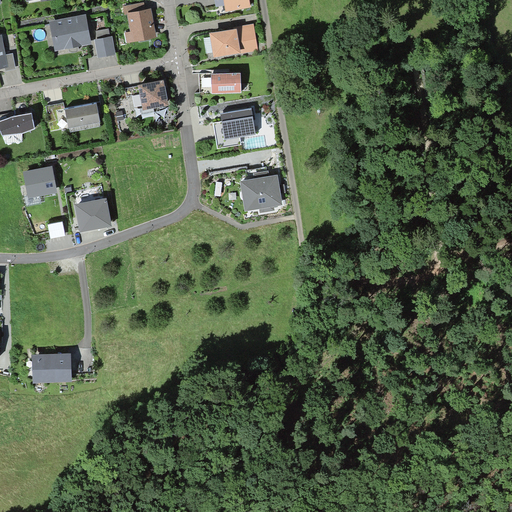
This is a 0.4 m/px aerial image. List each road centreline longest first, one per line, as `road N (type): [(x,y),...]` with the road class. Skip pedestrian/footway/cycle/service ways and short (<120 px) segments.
road 1 (residential): [(0,257),(78,251),(191,203),(176,60)]
road 2 (track): [(297,216),(262,0)]
road 3 (track): [(446,263),(412,57)]
road 4 (residential): [(0,93),(176,60)]
road 5 (track): [(406,281),(324,280),(307,267),(297,216)]
